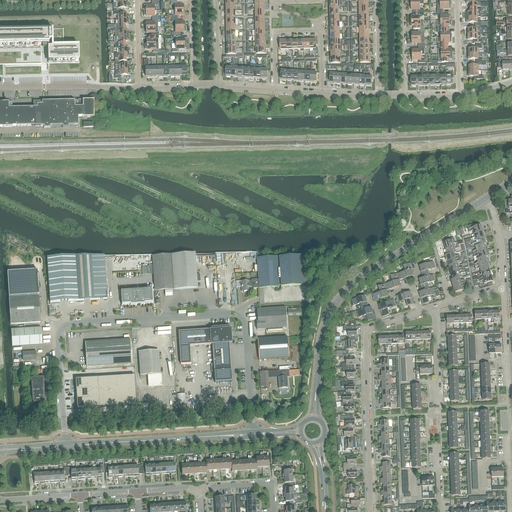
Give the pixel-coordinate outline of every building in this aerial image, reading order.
[(511,1),(507,2),(499,2),(499,7),(505,7),(507,7),(508,8),(508,15),(511,15),(511,1)] [(144,6),(144,11),(154,11),(154,6),(158,6),(158,2),(151,3),(151,6),(145,6),(144,6)] [(174,5),(175,10),(183,10),(183,9),(183,5),(177,5),(177,2),(171,2),(171,5),(174,5)] [(113,3),(113,8),(114,12),(120,11),(120,8),(127,8),(128,8),(128,5),(127,5),(127,3),(117,3),(113,3)] [(436,9),(436,13),(443,12),(443,9),(449,9),(451,9),(450,4),(440,4),(440,9),(436,9)] [(417,10),(417,13),(424,13),(424,10),(420,10),(420,5),(411,5),(411,6),(411,10),(417,10)] [(477,8),(470,8),(470,12),(467,12),(467,13),(466,13),(466,18),(477,17),(480,17),(480,12),(481,12),(481,9),(477,9),(477,8)] [(172,16),(171,16),(171,19),(177,19),(177,16),(184,15),(183,11),(184,11),(183,10),(175,10),(172,10),(172,16)] [(118,15),(118,20),(128,20),(128,18),(129,18),(128,15),(128,14),(120,14),(120,11),(114,12),(114,15),(118,15)] [(152,16),(152,19),(158,19),(158,16),(154,16),(154,11),(144,11),(144,16),(146,16),(152,16)] [(440,16),(440,21),(451,21),(451,16),(449,16),(449,15),(443,15),(443,12),(436,13),(437,16),(440,16)] [(410,21),(410,22),(420,21),(420,16),(424,16),(424,13),(417,13),(417,16),(411,16),(411,17),(410,17),(410,21)] [(475,23),(475,26),(481,26),(481,22),(477,23),(477,17),(466,18),(466,23),(467,23),(475,23)] [(158,28),(158,22),(158,19),(152,19),(152,22),(146,22),(146,27),(146,28),(158,28)] [(175,22),(175,27),(185,27),(185,22),(184,22),(177,22),(177,19),(171,19),(171,22),(175,22)] [(128,20),(118,20),(115,20),(115,25),(114,25),(114,28),(125,28),(125,25),(128,25),(129,25),(129,22),(128,22),(128,20)] [(420,21),(410,22),(410,26),(411,26),(412,27),(413,27),(413,30),(418,30),(424,30),(424,26),(423,26),(423,21),(420,21)] [(451,21),(440,21),(437,21),(437,29),(448,29),(448,26),(449,26),(451,26),(451,21)] [(468,34),(481,34),(480,29),(481,29),(481,26),(475,26),(475,29),(467,29),(468,29),(467,29),(467,32),(468,32),(468,34)] [(171,32),(171,36),(178,35),(178,32),(184,32),(185,32),(185,27),(175,27),(175,32),(171,32)] [(125,28),(114,28),(114,32),(115,32),(115,37),(128,36),(128,34),(129,34),(129,31),(128,31),(125,31),(125,28)] [(159,36),(159,33),(158,33),(158,28),(146,28),(146,29),(146,33),(152,33),(152,36),(159,36)] [(63,45),(63,29),(47,29),(0,30),(0,64),(5,65),(13,65),(30,64),(37,64),(41,64),(47,64),(48,64),(63,64),(79,64),(79,45),(63,45)] [(448,32),(448,29),(437,29),(437,33),(441,33),(441,38),(451,37),(451,33),(450,33),(450,32),(448,32)] [(412,38),(421,38),(420,33),(424,33),(424,30),(418,30),(418,33),(412,33),(412,38)] [(482,43),(482,39),(481,39),(481,34),(468,34),(468,37),(467,37),(467,40),(468,40),(475,40),(475,43),(482,43)] [(175,39),(175,44),(186,44),(186,39),(184,39),(184,38),(178,38),(178,35),(171,36),(172,39),(175,39)] [(128,36),(115,37),(114,37),(114,42),(114,45),(126,45),(125,42),(128,42),(128,41),(129,41),(129,38),(128,38),(128,36)] [(158,44),(158,39),(159,39),(159,36),(152,36),(148,36),(148,39),(146,39),(146,40),(145,40),(145,45),(155,44),(158,44)] [(437,46),(448,46),(448,43),(450,43),(451,43),(451,39),(451,38),(451,37),(441,38),(437,38),(437,43),(437,46)] [(418,44),(418,47),(425,46),(424,43),(421,43),(421,38),(412,38),(412,39),(412,44),(418,44)] [(155,44),(145,45),(145,50),(146,50),(153,50),(153,53),(159,53),(159,49),(155,49),(155,44)] [(186,44),(175,44),(176,49),(172,49),(172,52),(178,52),(178,49),(184,49),(186,49),(186,44)] [(126,45),(114,45),(115,49),(118,48),(119,53),(129,53),(128,51),(129,51),(129,48),(128,48),(126,48),(126,45)] [(412,50),(411,50),(411,55),(412,55),(421,55),(425,55),(424,50),(425,50),(425,46),(418,47),(418,50),(412,50)] [(438,49),(438,55),(452,54),(451,49),(450,49),(448,49),(448,46),(437,46),(437,50),(438,49)] [(468,52),(468,54),(478,54),(478,49),(482,49),(482,46),(475,46),(475,49),(468,49),(467,49),(467,52),(468,52)] [(119,53),(115,54),(115,62),(121,62),(126,62),(126,59),(129,59),(129,58),(130,58),(129,55),(129,53),(119,53)] [(452,54),(438,55),(438,60),(438,63),(448,63),(448,60),(450,60),(450,59),(452,59),(452,54)] [(476,59),(476,62),(482,62),(482,59),(478,59),(478,54),(468,54),(468,56),(467,56),(467,59),(468,59),(468,60),(476,59)] [(421,55),(412,55),(412,56),(412,61),(418,60),(419,63),(425,63),(425,60),(421,60),(421,55)] [(502,58),(498,59),(498,68),(502,68),(502,70),(509,70),(509,58),(505,59),(506,63),(503,63),(502,58)] [(152,78),(151,68),(148,68),(148,60),(144,60),(144,69),(145,69),(145,77),(147,77),(147,78),(152,78)] [(121,62),(115,62),(115,70),(129,70),(129,68),(130,68),(130,65),(129,65),(121,65),(121,62)] [(468,71),(478,71),(478,66),(482,66),(486,66),(486,62),(482,62),(476,62),(476,65),(468,66),(467,66),(467,69),(468,69),(468,71)] [(129,70),(115,70),(115,79),(118,79),(122,79),(122,76),(129,75),(130,75),(130,72),(129,72),(129,70)] [(478,71),(468,71),(468,73),(468,76),(469,76),(476,76),(476,79),(483,79),(482,76),(479,76),(478,71)] [(0,127),(12,127),(12,126),(34,126),(34,127),(44,126),(44,128),(50,128),(50,126),(62,126),(62,128),(69,128),(68,126),(78,126),(78,117),(83,117),(83,118),(94,117),(94,105),(95,104),(96,104),(97,103),(98,102),(98,100),(98,99),(98,98),(97,97),(96,97),(95,96),(94,96),(93,96),(92,96),(91,96),(90,97),(90,98),(89,99),(89,100),(82,100),(82,101),(78,101),(34,102),(34,108),(12,108),(12,102),(0,102),(0,127)] [(474,234),(483,232),(481,226),(474,228),(473,224),(467,226),(469,233),(473,231),(474,234)] [(471,239),(472,242),(484,238),(483,232),(474,234),(475,238),(471,239)] [(446,249),(458,245),(463,244),(462,241),(455,243),(453,238),(448,239),(449,242),(444,243),(446,249)] [(477,243),(478,246),(478,247),(484,245),(486,244),(484,238),(472,242),(472,244),(477,243)] [(446,249),(447,255),(454,253),(456,253),(455,250),(459,248),(458,245),(446,249)] [(472,252),(473,254),(487,250),(487,247),(486,247),(485,247),(484,245),(478,247),(478,246),(476,247),(477,250),(472,252)] [(478,256),(479,259),(479,260),(486,258),(488,257),(487,257),(487,255),(487,254),(488,254),(488,253),(487,250),(473,254),(474,257),(478,256)] [(197,288),(195,253),(152,255),(155,291),(197,288)] [(446,256),(447,262),(460,258),(459,255),(455,257),(454,253),(447,255),(446,256)] [(279,257),(281,287),(307,285),(305,255),(279,257)] [(74,256),(74,257),(78,302),(107,299),(105,272),(104,256),(74,256)] [(78,302),(74,257),(46,259),(50,304),(78,302)] [(251,280),(241,281),(242,292),(253,291),(252,289),(279,287),(277,257),(257,258),(259,279),(251,279),(251,280)] [(447,262),(449,268),(458,265),(457,262),(461,261),(460,258),(447,262)] [(474,264),(475,267),(488,264),(486,258),(479,260),(479,259),(477,260),(478,263),(474,264)] [(248,260),(223,260),(223,274),(256,274),(256,264),(248,264),(248,260)] [(419,266),(423,278),(430,276),(428,270),(436,268),(434,262),(419,266)] [(405,271),(398,274),(399,280),(414,276),(410,263),(403,265),(405,271)] [(480,269),(481,272),(489,270),(488,264),(475,267),(476,270),(480,269)] [(152,265),(149,265),(149,267),(142,267),(143,275),(153,274),(152,265)] [(449,268),(451,274),(464,270),(463,267),(459,269),(458,265),(449,268)] [(11,324),(40,322),(37,270),(8,272),(11,324)] [(451,274),(453,280),(460,278),(462,278),(461,274),(465,273),(464,270),(451,274)] [(477,276),(472,278),(473,281),(476,280),(491,276),(489,270),(481,272),(482,275),(478,276),(477,276)] [(392,282),(385,284),(387,290),(401,286),(399,280),(398,274),(391,276),(392,282)] [(419,279),(422,291),(430,289),(428,283),(435,281),(434,275),(430,276),(423,278),(419,279)] [(477,282),(479,282),(483,281),(484,284),(493,282),(491,276),(476,280),(477,282)] [(451,281),(453,287),(466,283),(465,280),(461,281),(460,278),(453,280),(451,281)] [(466,283),(453,287),(455,293),(463,290),(462,287),(467,286),(466,283)] [(387,290),(385,284),(378,286),(380,292),(372,295),(374,301),(389,296),(387,290)] [(433,288),(430,289),(422,291),(419,292),(422,305),(429,303),(427,297),(435,294),(436,297),(440,296),(438,290),(437,290),(434,291),(433,288)] [(129,291),(121,291),(122,305),(130,305),(130,306),(137,305),(137,306),(138,307),(140,307),(140,306),(140,305),(145,305),(145,304),(153,303),(152,289),(129,291)] [(396,296),(398,303),(406,300),(408,306),(414,304),(411,292),(396,296)] [(365,296),(350,300),(352,307),(356,305),(358,311),(362,310),(361,310),(368,308),(365,296)] [(394,300),(378,305),(382,317),(389,315),(387,309),(396,306),(394,300)] [(368,308),(361,310),(362,310),(358,311),(357,312),(359,318),(366,315),(368,321),(375,319),(371,307),(368,308)] [(256,321),(257,330),(265,329),(267,329),(268,331),(283,330),(282,328),(287,328),(285,308),(257,310),(257,321),(256,321)] [(348,337),(351,337),(357,337),(357,329),(356,329),(355,326),(350,327),(344,327),(344,332),(348,331),(348,337)] [(191,364),(190,346),(212,345),(215,383),(231,381),(229,343),(232,343),(231,328),(228,329),(228,327),(211,328),(211,330),(178,332),(179,338),(180,365),(191,364)] [(11,330),(12,347),(42,345),(41,328),(11,330)] [(357,337),(351,337),(348,337),(348,341),(343,342),(343,347),(346,347),(346,350),(353,350),(353,349),(356,349),(356,342),(357,342),(358,341),(358,338),(357,337)] [(288,338),(266,339),(257,340),(259,360),(289,358),(288,338)] [(85,343),(87,367),(131,364),(130,340),(85,343)] [(138,352),(140,376),(147,376),(148,384),(161,383),(161,375),(160,375),(158,351),(138,352)] [(23,353),(23,361),(36,360),(36,352),(23,353)] [(342,364),(342,369),(354,368),(354,365),(355,365),(355,358),(346,358),(346,364),(342,364)] [(423,366),(420,366),(420,365),(416,365),(416,372),(420,372),(420,375),(427,375),(426,364),(423,364),(423,366)] [(354,368),(342,369),(343,373),(347,373),(347,378),(356,378),(355,371),(354,371),(354,368)] [(278,378),(279,389),(288,388),(287,378),(289,377),(289,371),(281,371),(282,378),(278,378)] [(260,372),(260,387),(269,387),(268,372),(260,372)] [(117,377),(97,378),(75,379),(76,390),(76,393),(76,399),(77,409),(99,408),(136,406),(134,375),(117,377)] [(31,378),(32,403),(45,402),(43,377),(31,378)] [(346,387),(346,392),(346,393),(351,392),(355,392),(354,385),(353,385),(353,382),(341,383),(342,387),(346,387)] [(343,397),(343,403),(352,402),(351,395),(351,392),(346,393),(346,392),(339,393),(339,397),(343,397)] [(352,402),(343,403),(340,403),(341,408),(345,407),(346,413),(354,412),(354,405),(353,405),(353,402),(352,402)] [(391,402),(391,403),(380,403),(380,405),(382,405),(382,410),(387,410),(387,409),(391,409),(391,405),(393,405),(393,402),(391,402)] [(353,417),(341,417),(341,422),(346,422),(346,427),(352,427),(355,427),(355,419),(354,419),(353,417)] [(344,437),(351,437),(353,437),(353,429),(352,429),(352,427),(346,427),(340,427),(340,432),(344,431),(344,437)] [(351,437),(351,441),(345,441),(346,450),(353,449),(353,448),(356,448),(355,437),(353,437),(351,437)] [(390,458),(390,451),(380,452),(380,454),(382,454),(383,458),(384,458),(384,461),(390,461),(390,458)] [(343,464),(344,468),(355,468),(355,465),(356,465),(356,457),(348,458),(348,464),(343,464)] [(145,463),(141,463),(141,465),(142,471),(142,474),(145,474),(146,476),(149,476),(149,475),(151,474),(150,465),(145,465),(145,463)] [(105,466),(105,468),(105,474),(108,473),(108,478),(112,478),(112,477),(114,477),(113,467),(110,468),(110,466),(109,465),(105,466)] [(142,471),(141,465),(133,466),(134,476),(135,476),(139,476),(139,474),(142,474),(142,471)] [(67,468),(67,470),(68,476),(71,476),(71,481),(75,480),(75,479),(76,479),(76,470),(71,470),(71,467),(67,468)] [(283,471),(284,477),(292,477),(292,470),(294,470),(293,467),(287,468),(287,471),(283,471)] [(68,476),(67,470),(67,468),(64,468),(64,470),(63,470),(62,471),(62,472),(59,472),(60,482),(61,482),(61,483),(65,483),(64,476),(68,476)] [(355,468),(344,468),(344,472),(348,472),(348,478),(357,478),(357,471),(356,471),(355,468)] [(295,476),(292,477),(284,477),(284,483),(288,483),(288,486),(295,486),(294,483),(293,483),(293,479),(295,479),(295,476)] [(296,492),(293,492),(293,489),(295,489),(295,486),(288,486),(288,489),(285,489),(285,496),(296,495),(296,492)] [(346,495),(348,495),(354,495),(354,499),(359,498),(358,487),(355,487),(355,486),(348,486),(348,491),(346,491),(346,495)] [(302,500),(297,500),(296,495),(285,496),(286,502),(289,502),(289,505),(296,504),(302,504),(302,500)] [(347,509),(349,509),(357,509),(359,509),(359,506),(360,506),(360,498),(359,498),(354,499),(351,499),(352,505),(347,505),(347,509)]
